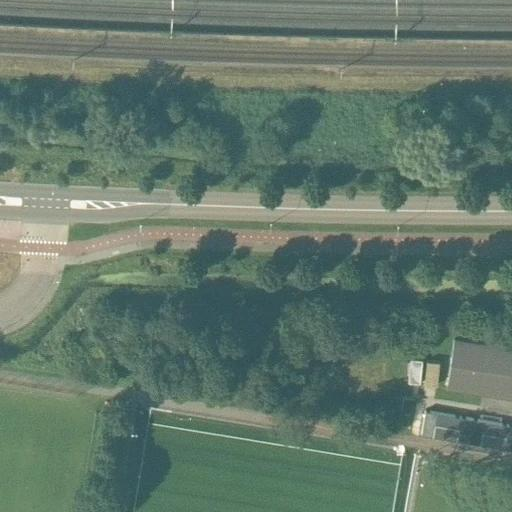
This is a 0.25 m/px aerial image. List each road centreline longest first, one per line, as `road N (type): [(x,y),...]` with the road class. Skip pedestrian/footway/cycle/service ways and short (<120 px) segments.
road 1 (secondary): [(511,209),(44,202)]
road 2 (unclassified): [(0,311),(21,300),(37,276),(44,202)]
